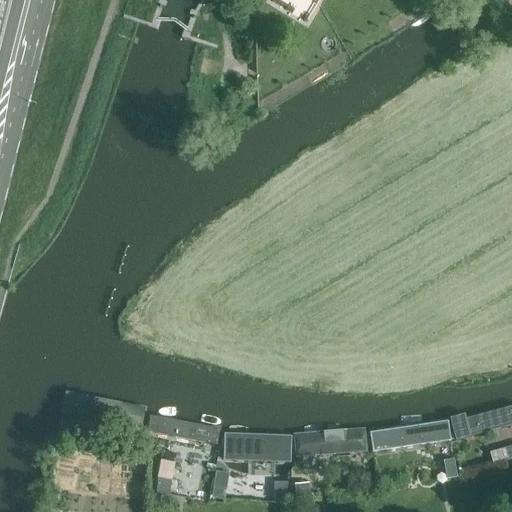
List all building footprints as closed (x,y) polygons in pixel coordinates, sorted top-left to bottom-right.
[(143,437),(147,411),(71,397),(66,423),(143,437)] [(511,410),(452,424),(456,440),(511,427),(511,410)] [(218,453),(223,429),(151,415),(146,439),(218,453)] [(453,441),(450,423),(372,434),(374,452),(453,441)] [(73,430),(70,444),(86,447),(89,433),(73,430)] [(371,457),(369,432),(296,437),(298,462),(371,457)] [(293,438),(227,437),(227,464),(293,465),(293,438)] [(228,475),(216,473),(213,490),(225,492),(228,475)] [(158,478),(157,493),(169,496),(172,481),(158,478)] [(290,486),(292,498),(303,497),(302,485),(290,486)]
